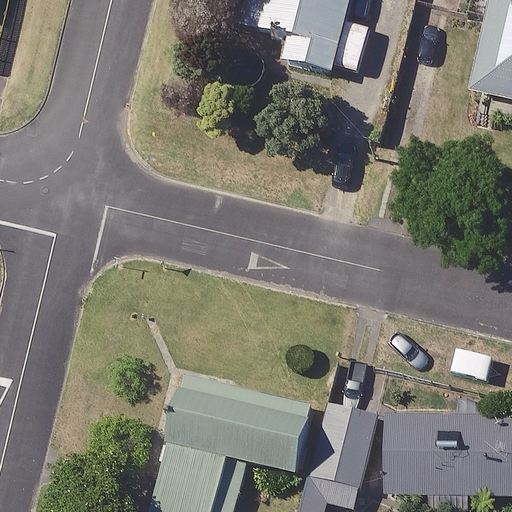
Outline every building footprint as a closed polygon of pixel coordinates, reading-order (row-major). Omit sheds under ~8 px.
[(245,0),(240,24),(290,36),(284,61),(334,73),(351,0),(245,0)] [(511,0),(495,0),(476,93),(511,100),(511,0)] [(313,406),(184,373),(148,511),(235,511),(248,462),(295,474),(313,406)] [(458,401),(458,416),(388,415),(387,495),(511,496),(511,416),(490,416),(490,401),(458,401)] [(379,421),(329,408),(300,511),(327,511),(330,503),(355,510),(379,421)]
